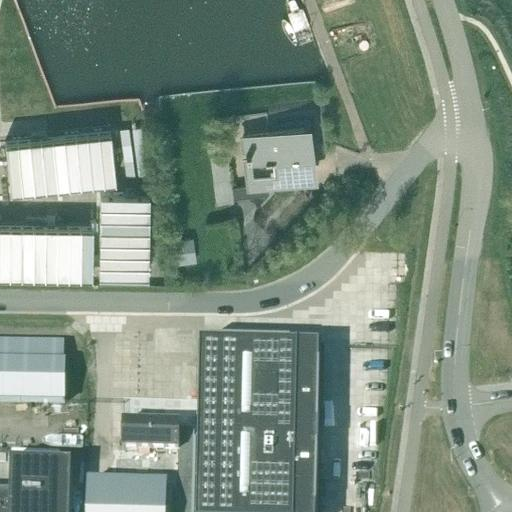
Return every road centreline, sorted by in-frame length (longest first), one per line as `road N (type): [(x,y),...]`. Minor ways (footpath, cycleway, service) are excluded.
road 1 (unclassified): [(0,304),(293,303),(315,288),(413,159),(450,134),(475,130)]
road 2 (unclassified): [(457,410),(454,346),(477,181),(475,130)]
road 3 (unclassified): [(475,130),(444,0)]
